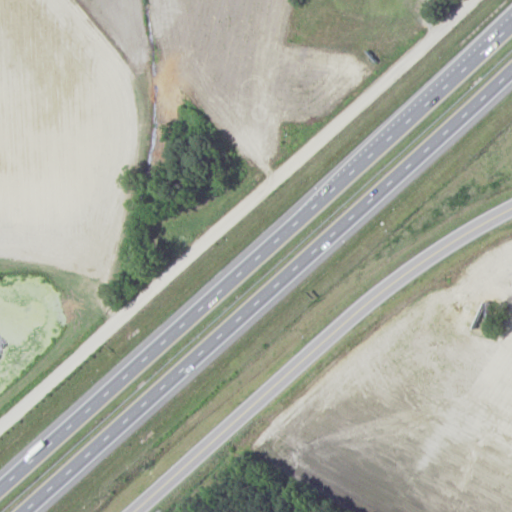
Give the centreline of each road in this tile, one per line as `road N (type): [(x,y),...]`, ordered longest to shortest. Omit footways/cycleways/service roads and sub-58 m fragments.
road 1 (motorway): [(511,23),(0,495)]
road 2 (motorway): [(31,511),(511,76)]
road 3 (residential): [(511,211),(399,285),(140,511)]
road 4 (residential): [(131,316),(481,0)]
road 5 (residential): [(0,434),(131,316)]
